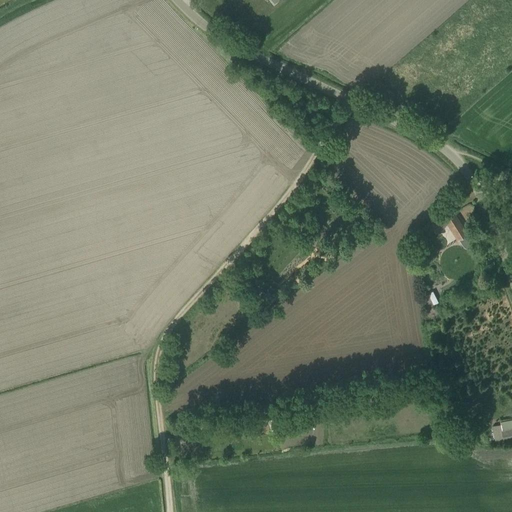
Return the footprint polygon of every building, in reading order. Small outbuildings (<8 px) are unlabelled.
[(387,104),(395,95),(379,81),(371,90),(387,104)] [(467,234),(468,234),(467,233),(455,213),(454,212),(448,217),(444,213),(436,220),(430,225),(437,233),(449,223),(459,239),(460,239),(464,246),(467,247),(469,247),(470,247),(472,245),(472,243),(472,241),(467,234)] [(427,293),(433,305),(440,301),(435,290),(427,293)] [(252,436),(269,433),(269,431),(273,430),(275,429),(274,419),(261,421),(261,418),(249,420),(252,436)] [(501,424),(492,426),(496,441),(504,440),(505,440),(511,438),(511,427),(502,429),(501,424)]
